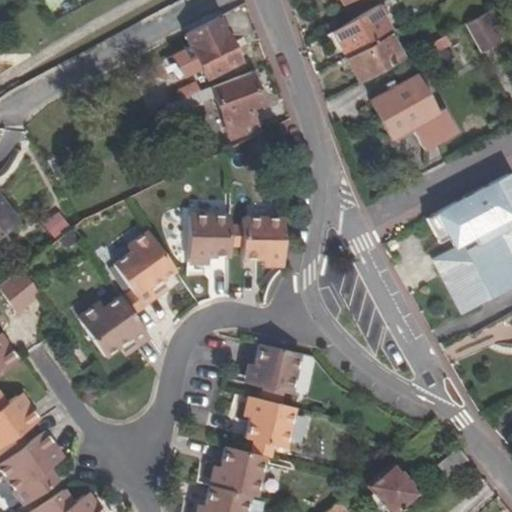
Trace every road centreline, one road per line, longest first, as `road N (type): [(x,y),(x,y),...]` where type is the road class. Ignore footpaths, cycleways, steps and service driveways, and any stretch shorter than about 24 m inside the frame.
road 1 (residential): [(325,311),(315,289),(324,158),(267,0)]
road 2 (residential): [(325,311),(279,322),(229,320),(189,336),(163,419),(107,452)]
road 3 (residential): [(511,481),(462,421),(366,357),(325,311)]
road 4 (unknown): [(2,118),(201,0)]
